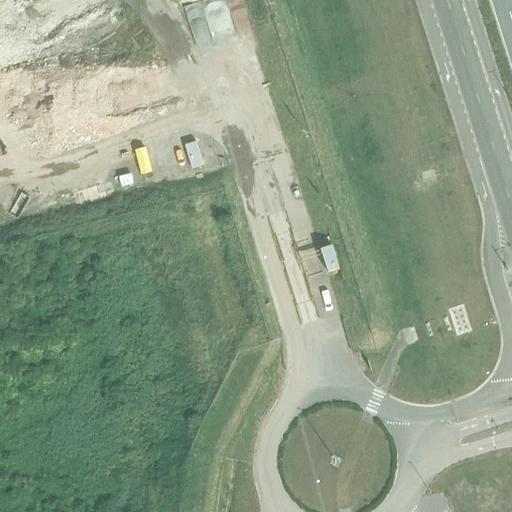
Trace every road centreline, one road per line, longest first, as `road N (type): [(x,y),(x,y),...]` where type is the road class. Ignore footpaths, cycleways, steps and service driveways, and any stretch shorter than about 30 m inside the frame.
road 1 (unknown): [(230,112),(0,165)]
road 2 (unknown): [(230,112),(273,202),(314,328)]
road 3 (primary): [(446,0),(511,206)]
